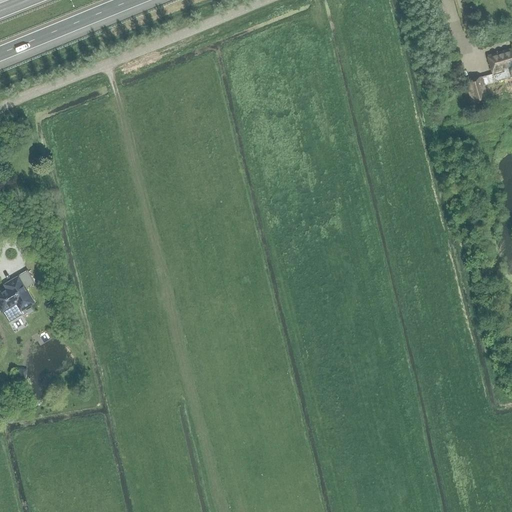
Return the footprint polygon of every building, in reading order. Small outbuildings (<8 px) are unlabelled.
[(492,75),(494,82),(509,78),(509,79),(511,77),(511,50),(508,52),(508,51),(487,57),(492,74),(492,75)] [(489,101),(482,77),(464,82),(471,106),(489,101)] [(26,272),(18,276),(4,284),(6,288),(0,292),(0,308),(2,312),(16,304),(20,311),(34,303),(25,287),(33,283),(26,272)] [(59,306),(55,298),(48,302),(53,310),(59,306)] [(27,370),(16,368),(15,379),(26,381),(27,370)]
